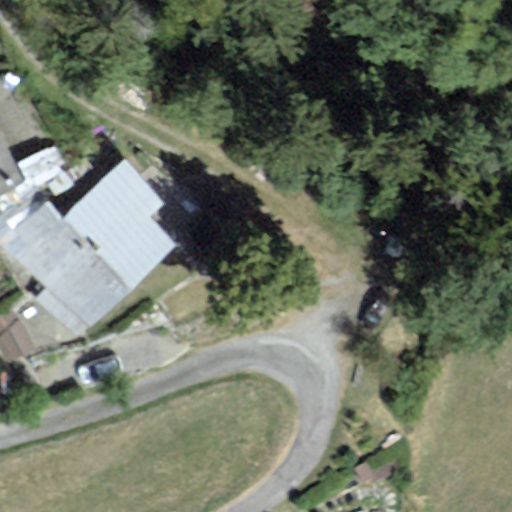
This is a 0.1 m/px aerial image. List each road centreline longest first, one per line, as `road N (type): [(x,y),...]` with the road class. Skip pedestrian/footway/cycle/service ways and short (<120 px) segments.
road 1 (track): [(291,375),(334,317),(337,279),(318,237),(230,169),(63,83),(2,0)]
road 2 (track): [(0,433),(102,406),(196,368),(261,355),(311,388),(314,437),(289,479),(242,511)]
